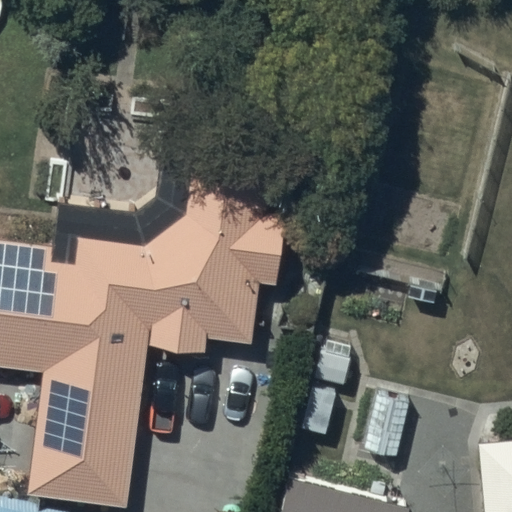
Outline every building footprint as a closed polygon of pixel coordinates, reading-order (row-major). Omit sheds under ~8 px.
[(63,238),(0,229),(0,358),(51,365),(36,482),(134,494),(154,335),(211,342),(213,325),(253,330),(260,270),(287,273),(295,207),(269,204),(276,150),(169,137),(163,186),(137,201),(68,194),(63,238)] [(418,396),(385,387),(370,442),(404,450),(418,396)] [(511,511),(511,431),(489,433),(494,511),(511,511)] [(291,467),(280,511),(413,511),(417,495),(291,467)] [(76,511),(5,494),(0,511),(76,511)]
